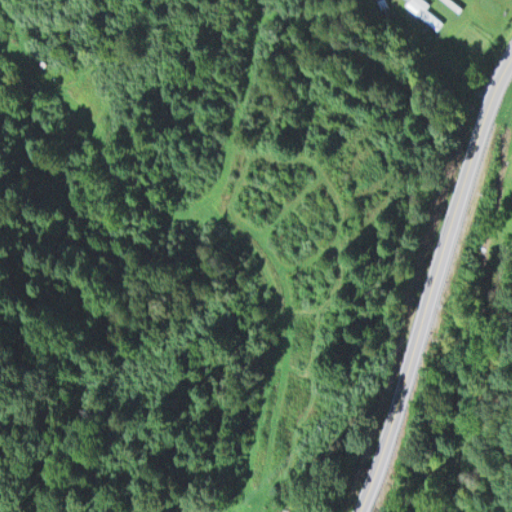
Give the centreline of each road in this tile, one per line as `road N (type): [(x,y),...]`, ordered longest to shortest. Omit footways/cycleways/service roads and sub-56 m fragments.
road 1 (primary): [(358,511),(372,489),(483,122),(511,61)]
road 2 (track): [(0,419),(84,391),(255,286)]
